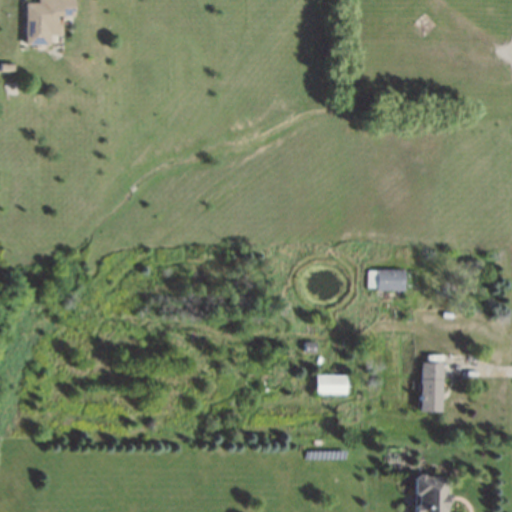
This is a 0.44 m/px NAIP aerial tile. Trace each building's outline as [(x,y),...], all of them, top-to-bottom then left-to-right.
[(25,4),(42,5),(42,0),(70,0),(70,15),(58,15),(58,24),(45,24),(45,43),(24,43),(25,4)] [(0,62),(11,62),(10,71),(0,71),(0,62)] [(375,292),(375,271),(403,270),(403,291),(375,292)] [(303,350),(304,337),(314,337),(314,351),(303,350)] [(441,413),(420,413),(420,364),(441,364),(441,413)] [(316,390),(316,370),(345,371),(345,390),(316,390)] [(414,472),(417,472),(417,470),(421,470),(421,472),(444,472),(443,487),(440,487),(440,493),(443,493),(442,509),(458,509),(458,511),(416,511),(416,509),(413,508),(413,500),(417,500),(417,487),(414,488),(414,472)]
